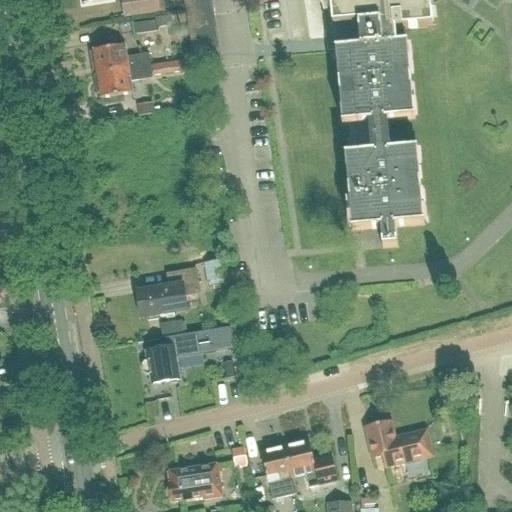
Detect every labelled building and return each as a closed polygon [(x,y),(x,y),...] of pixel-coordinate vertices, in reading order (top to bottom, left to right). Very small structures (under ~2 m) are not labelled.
[(183,0),(193,63),(194,63),(206,61),(220,58),(210,0),(183,0)] [(511,0),(345,0),(350,49),(334,51),(341,127),(369,124),(372,154),(344,157),(351,232),(380,230),(382,250),(397,248),(395,228),(424,226),(417,150),(390,153),(387,123),(414,120),(407,45),(385,47),(384,35),(421,31),(418,0),(511,0)] [(134,25),(135,35),(156,32),(155,22),(134,25)] [(90,53),(94,77),(151,69),(151,68),(149,56),(126,60),(125,48),(90,53)] [(185,63),(151,68),(151,69),(152,75),(186,70),(185,63)] [(152,75),(151,69),(94,77),(98,101),(132,95),(130,83),(152,79),(152,75)] [(149,106),(134,107),(135,119),(151,118),(149,106)] [(222,262),(205,265),(209,289),(226,286),(222,262)] [(170,289),(138,295),(143,321),(147,320),(149,324),(159,322),(160,317),(176,314),(174,303),(186,301),(185,299),(201,296),(197,272),(168,277),(170,289)] [(187,351),(186,349),(207,346),(205,333),(162,340),(164,352),(146,355),(151,385),(179,381),(174,353),(187,351)] [(383,459),(385,468),(432,458),(426,433),(395,440),(391,424),(365,430),(372,462),(383,459)] [(295,443),(289,444),(288,447),(284,448),(291,479),(292,479),(305,476),(308,490),(337,483),(331,457),(314,461),(309,442),(298,444),(295,443)] [(272,501),(296,496),(292,479),(291,479),(284,448),(282,448),(278,447),(274,448),(272,451),(261,453),(272,501)] [(240,450),(228,454),(233,471),(245,467),(240,450)] [(168,488),(166,491),(167,499),(171,501),(171,504),(203,499),(201,489),(220,486),(216,466),(169,473),(171,485),(168,485),(168,488)]
